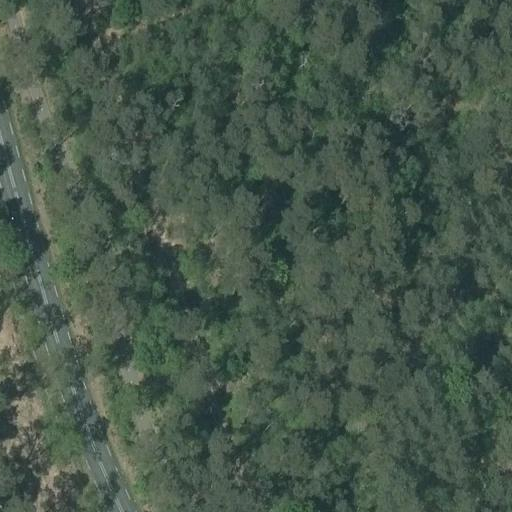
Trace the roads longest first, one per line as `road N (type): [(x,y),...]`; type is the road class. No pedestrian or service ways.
road 1 (track): [(90,0),(220,379),(279,511)]
road 2 (primary): [(120,511),(58,351),(0,144)]
